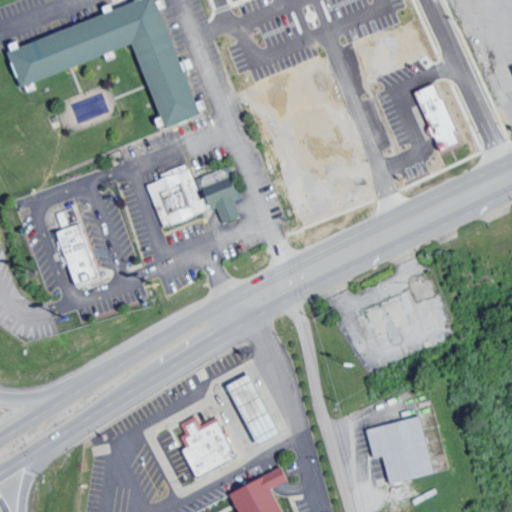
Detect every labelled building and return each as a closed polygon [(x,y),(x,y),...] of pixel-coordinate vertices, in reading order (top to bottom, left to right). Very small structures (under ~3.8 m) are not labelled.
[(128,45),(16,88),(2,51),(134,0),(149,0),(154,12),(155,11),(195,115),(160,128),(128,45)] [(437,151),(410,94),(430,84),(437,100),(439,99),(454,131),(450,132),(455,143),(437,151)] [(143,186),(187,168),(196,190),(230,176),(239,198),(231,201),(237,216),(220,223),(214,207),(161,229),(143,186)] [(51,233),(75,224),(94,277),(70,285),(51,233)] [(254,373),(287,433),(265,445),(232,385),(254,373)] [(369,459),(380,457),(385,484),(430,475),(427,458),(429,457),(421,417),(363,428),(369,459)] [(203,431),(221,421),(226,429),(241,457),(203,478),(188,449),(194,446),(190,438),(195,435),(190,426),(198,422),(203,431)] [(244,511),(235,495),(259,482),(268,477),(286,468),(292,479),(274,489),(286,511),(244,511)]
